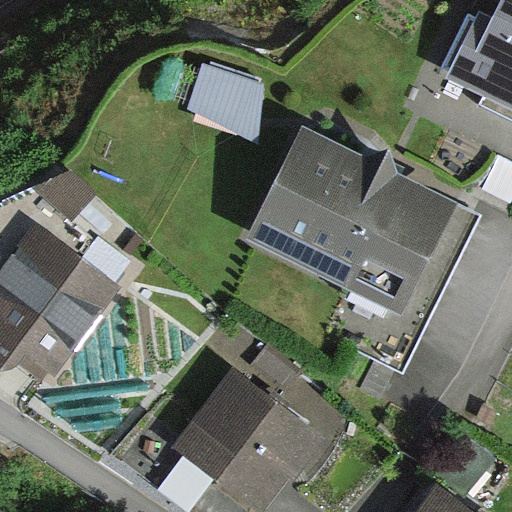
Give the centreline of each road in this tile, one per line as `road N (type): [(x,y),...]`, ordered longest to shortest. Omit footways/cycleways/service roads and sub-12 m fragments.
road 1 (residential): [(0,416),(145,511)]
road 2 (residential): [(511,308),(453,422)]
